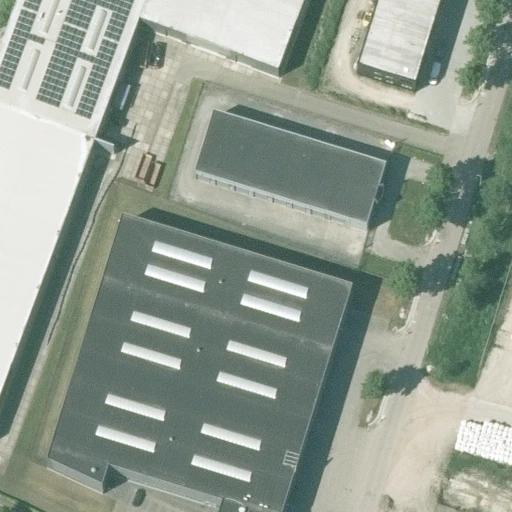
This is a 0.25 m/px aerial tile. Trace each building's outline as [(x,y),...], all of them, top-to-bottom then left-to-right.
[(19,0),(0,54),(0,406),(139,29),(278,81),(308,0),(19,0)] [(380,0),(357,78),(412,95),(440,0),(380,0)] [(125,79),(142,85),(151,61),(135,55),(125,79)] [(136,122),(148,93),(127,85),(115,113),(136,122)] [(386,172),(213,119),(194,181),(367,234),(386,172)] [(285,511),(352,295),(122,224),(46,471),(103,496),(109,477),(220,511),(285,511)]
